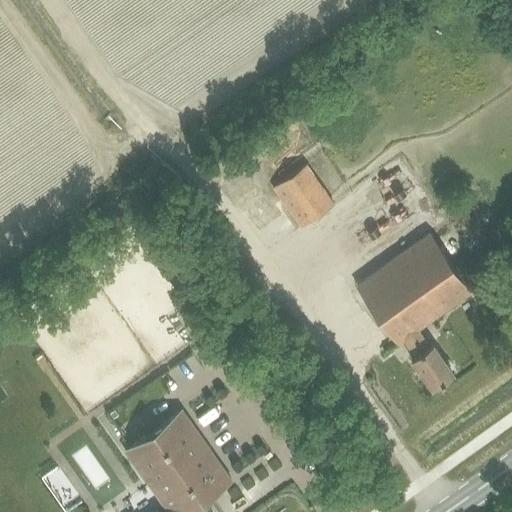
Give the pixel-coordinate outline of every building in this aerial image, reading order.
[(299,228),(334,204),(305,163),(270,188),(299,228)] [(431,388),(453,373),(432,343),(429,345),(417,329),(470,292),(429,234),(356,285),(397,343),(402,340),(414,356),(410,358),(431,388)] [(186,262),(179,253),(172,257),(179,267),(186,262)] [(181,311),(193,327),(213,313),(200,297),(171,256),(161,263),(191,304),(181,311)] [(210,511),(202,499),(230,479),(181,409),(164,421),(164,420),(160,423),(162,426),(146,438),(144,434),(140,437),(140,438),(129,446),(146,470),(154,465),(179,500),(162,511),(157,511),(154,511),(210,511)] [(328,464),(323,457),(317,461),(322,468),(328,464)]
